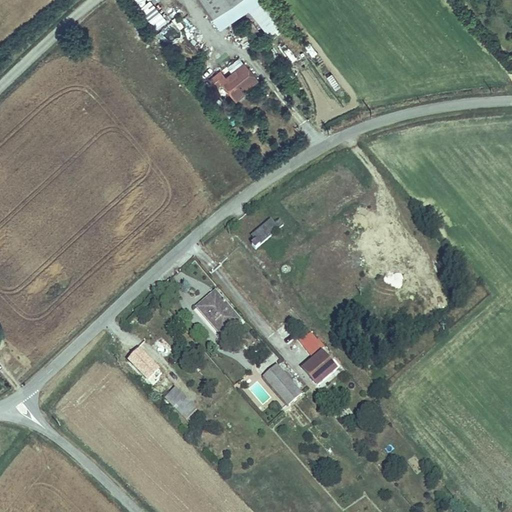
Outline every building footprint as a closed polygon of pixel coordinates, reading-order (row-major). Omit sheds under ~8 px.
[(199,0),(212,18),(238,0),(199,0)] [(258,0),(238,0),(212,18),(220,31),(261,4),(258,0)] [(154,32),(167,23),(151,1),(138,10),(154,32)] [(259,81),(247,66),(229,80),(222,71),(210,81),(217,90),(224,85),(238,103),(246,97),(243,94),(259,81)] [(331,73),(325,77),(334,91),(340,88),(331,73)] [(260,246),(272,236),(283,226),(280,222),(275,226),(271,221),(264,227),(252,237),(256,241),(252,245),(256,249),(258,248),(260,246)] [(283,244),(284,242),(283,240),(282,239),(281,238),(279,237),(277,238),(275,239),(274,240),(274,242),(274,244),(275,246),(277,247),(279,248),(281,247),(282,246),(283,244)] [(292,260),(292,258),(292,257),(291,255),(290,254),(288,253),(286,253),(285,253),(283,254),(282,255),(281,256),(281,258),(281,260),(282,261),(283,263),(285,264),(286,264),(288,264),(289,263),(291,261),(292,260)] [(215,287),(197,303),(222,331),(239,315),(215,287)] [(259,336),(249,345),(253,350),(263,340),(259,336)] [(140,346),(129,356),(154,381),(159,376),(153,370),(158,365),(140,346)] [(337,365),(322,348),(303,365),(317,381),(337,365)] [(277,362),(263,374),(287,403),(301,391),(277,362)] [(172,380),(162,390),(188,416),(194,410),(192,408),(195,405),(172,380)]
